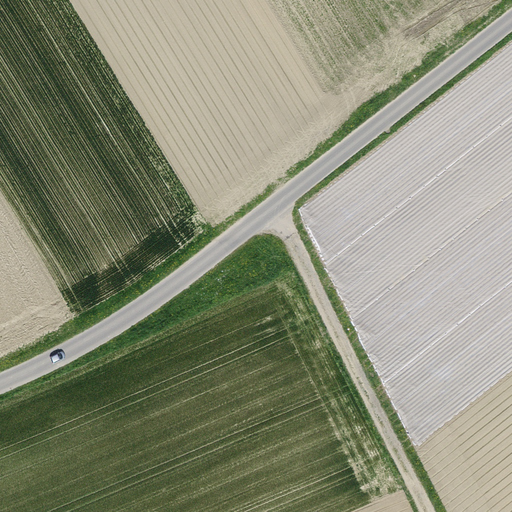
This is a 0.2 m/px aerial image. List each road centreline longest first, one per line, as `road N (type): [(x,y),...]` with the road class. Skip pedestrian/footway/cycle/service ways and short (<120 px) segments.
road 1 (tertiary): [(511,19),(201,264),(100,333),(0,384)]
road 2 (track): [(276,206),(428,511)]
